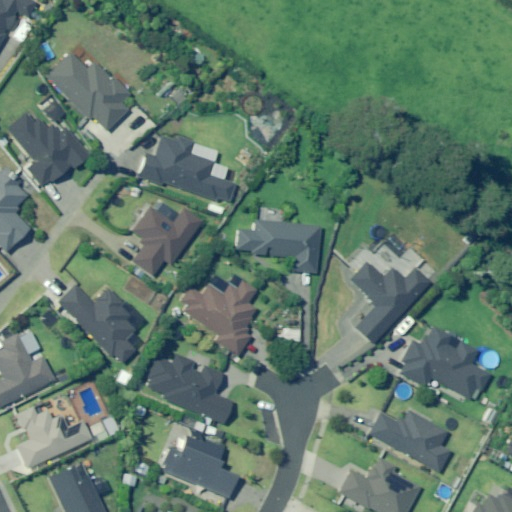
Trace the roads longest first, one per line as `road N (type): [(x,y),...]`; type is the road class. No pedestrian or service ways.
road 1 (residential): [(115,152),(0,298)]
road 2 (residential): [(299,390),(291,463),(269,511)]
